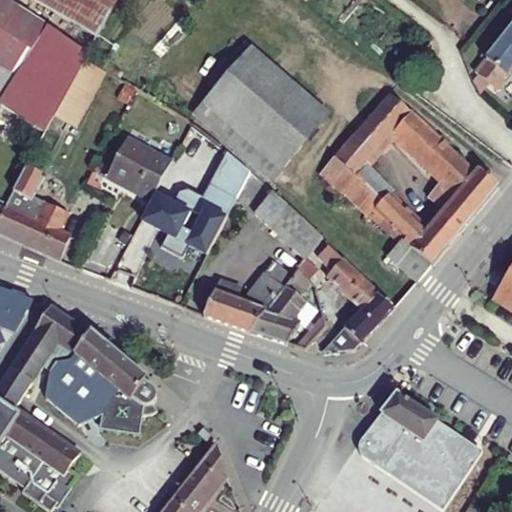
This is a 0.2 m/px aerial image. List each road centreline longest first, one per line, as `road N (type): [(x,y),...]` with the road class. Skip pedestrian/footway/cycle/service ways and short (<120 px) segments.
road 1 (tertiary): [(330,383),(0,266)]
road 2 (tertiary): [(511,200),(378,367),(330,383)]
road 3 (tertiary): [(276,511),(330,383)]
